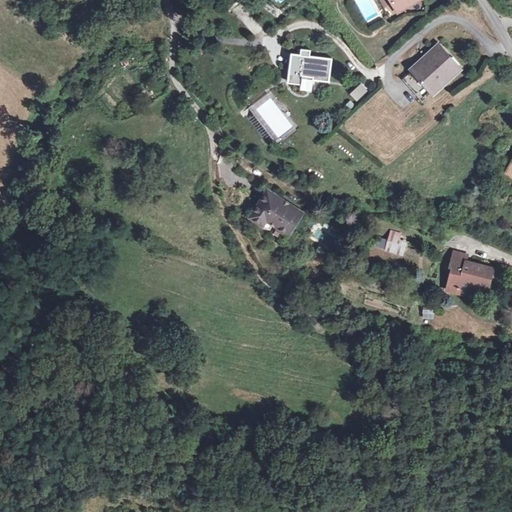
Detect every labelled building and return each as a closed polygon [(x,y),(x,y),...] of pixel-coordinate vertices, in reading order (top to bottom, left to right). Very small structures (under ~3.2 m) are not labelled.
[(395,6),(398,12),(406,8),(403,1),(395,6)] [(247,9),(238,15),(247,27),(255,21),(247,9)] [(460,68),(440,45),(412,71),(432,93),(460,68)] [(332,59),(309,56),(310,50),(302,49),(301,55),(292,54),(288,83),(301,84),(300,89),(312,91),(313,80),(329,82),(332,59)] [(422,102),(432,93),(412,71),(402,80),(422,102)] [(357,101),(369,91),(361,83),(350,94),(357,101)] [(302,212),(268,190),(251,217),(264,225),(267,220),(278,227),(275,233),(282,237),(285,237),(287,233),(288,233),(302,212)] [(400,235),(391,233),(386,248),(403,253),(405,246),(397,244),(400,235)] [(454,252),(452,260),(465,264),(467,256),(454,252)] [(488,288),(493,269),(474,264),(473,266),(465,264),(452,260),(450,266),(452,267),(447,289),(458,292),(460,287),(466,289),(468,289),(469,283),(488,288)] [(423,318),(433,319),(434,310),(424,308),(423,318)] [(359,333),(345,328),(341,339),(355,345),(359,333)]
